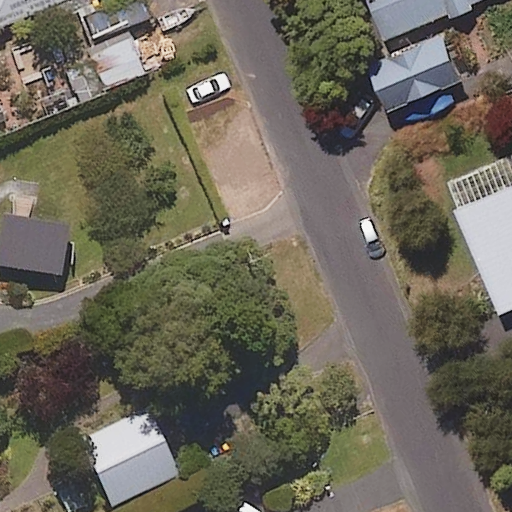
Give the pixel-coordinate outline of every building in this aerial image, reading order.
[(0,0),(0,21),(51,0),(0,0)] [(72,95),(100,85),(139,71),(114,0),(75,14),(90,56),(62,66),(72,95)] [(365,0),(380,36),(401,28),(469,0),(365,0)] [(383,102),(402,95),(410,117),(453,101),(445,79),(458,74),(441,26),(365,54),(383,102)] [(511,152),(511,151),(444,177),(496,307),(511,300),(511,152)] [(62,222),(0,211),(0,261),(54,271),(62,222)] [(174,471),(141,405),(78,437),(110,503),(174,471)]
